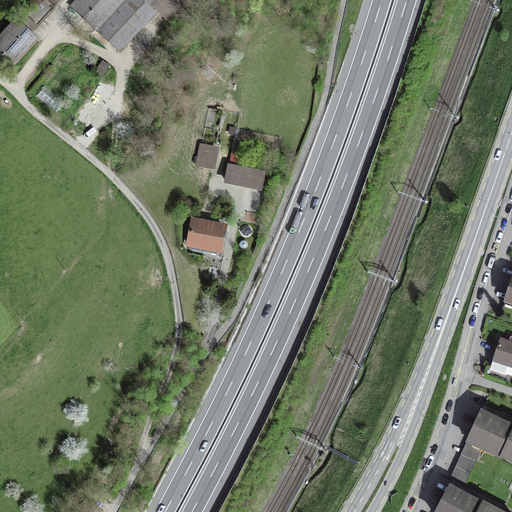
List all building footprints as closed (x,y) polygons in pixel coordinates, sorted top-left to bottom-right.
[(55,7),(47,0),(37,0),(17,22),(0,39),(0,53),(11,64),(34,38),(23,28),(24,26),(31,32),(55,7)] [(153,0),(78,0),(72,7),(106,38),(141,0),(143,0),(149,5),(150,4),(153,0)] [(216,148),(201,146),(197,165),(212,168),(216,148)] [(263,173),(229,166),(226,181),(260,188),(263,173)] [(225,228),(218,227),(218,224),(214,223),(198,219),(197,223),(192,222),(188,244),(220,251),(225,228)] [(511,281),(501,314),(511,317),(511,281)] [(511,342),(499,339),(492,362),(511,368),(511,342)] [(511,432),(511,425),(481,411),(468,439),(502,455),(502,454),(511,432)] [(511,432),(502,454),(511,458),(511,432)] [(481,449),(468,443),(457,467),(470,473),(481,449)] [(470,473),(457,467),(451,480),(465,486),(470,473)] [(477,511),(482,503),(449,486),(435,511),(477,511)] [(477,511),(502,511),(483,502),(482,503),(477,511)] [(89,503),(83,511),(97,511),(99,509),(89,503)]
